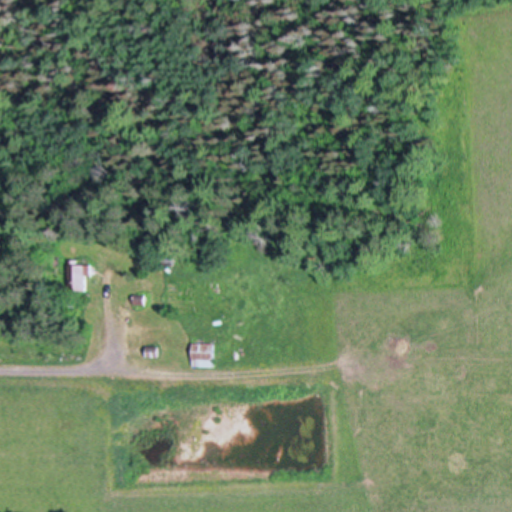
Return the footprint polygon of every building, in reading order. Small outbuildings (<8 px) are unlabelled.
[(167,252),(179,252),(178,262),(167,262),(167,252)] [(75,264),(98,264),(98,274),(91,274),(91,289),(76,289),(75,264)] [(137,292),(150,292),(149,302),(137,301),(137,292)] [(196,340),(218,341),(218,363),(196,363),(196,340)] [(150,344),(162,344),(161,354),(150,353),(150,344)]
